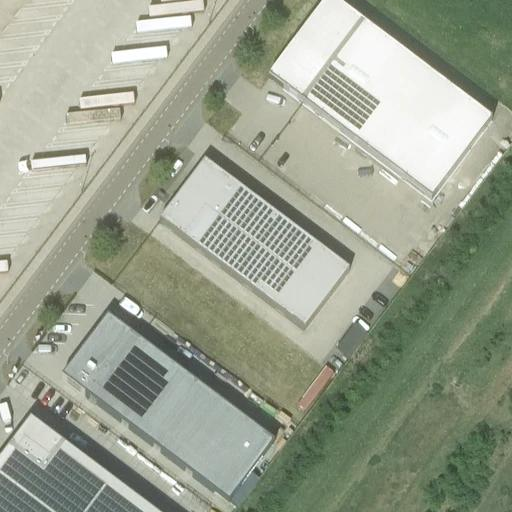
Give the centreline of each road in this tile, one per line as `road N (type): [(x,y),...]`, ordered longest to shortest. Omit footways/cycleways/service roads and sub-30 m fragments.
road 1 (unclassified): [(259,0),(0,343)]
road 2 (track): [(309,511),(511,240)]
